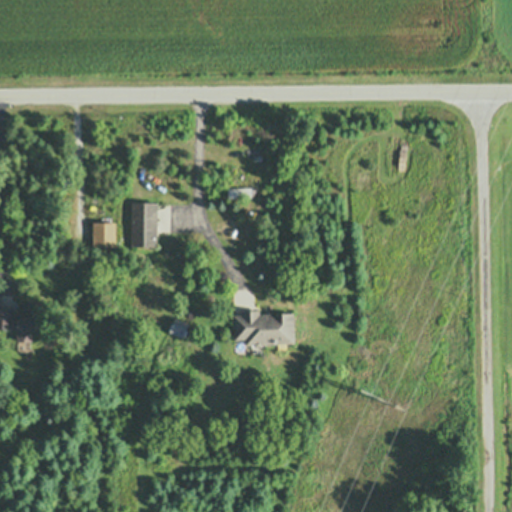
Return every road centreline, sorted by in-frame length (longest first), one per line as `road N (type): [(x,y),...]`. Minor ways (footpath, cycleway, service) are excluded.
road 1 (residential): [(0,94),(511,92)]
road 2 (residential): [(488,511),(481,92)]
